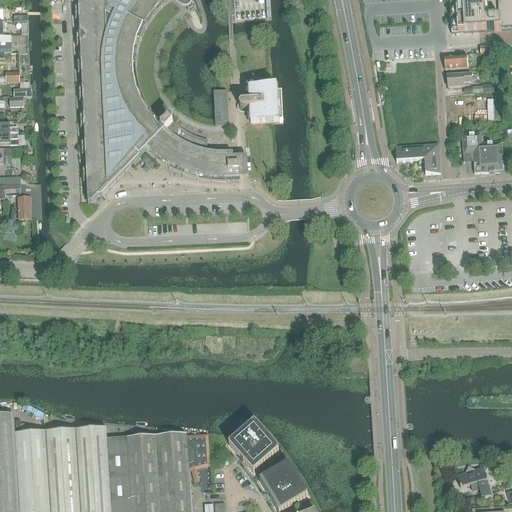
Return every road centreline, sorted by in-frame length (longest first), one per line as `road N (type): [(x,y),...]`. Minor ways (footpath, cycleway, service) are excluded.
road 1 (unclassified): [(274,216),(244,197),(118,203),(95,230)]
road 2 (unclassified): [(95,230),(121,242),(247,238),(274,216)]
road 3 (tertiary): [(371,174),(341,0)]
road 4 (tertiary): [(395,511),(385,355)]
road 5 (tertiary): [(385,355),(376,228)]
road 6 (unclassified): [(385,355),(511,351)]
